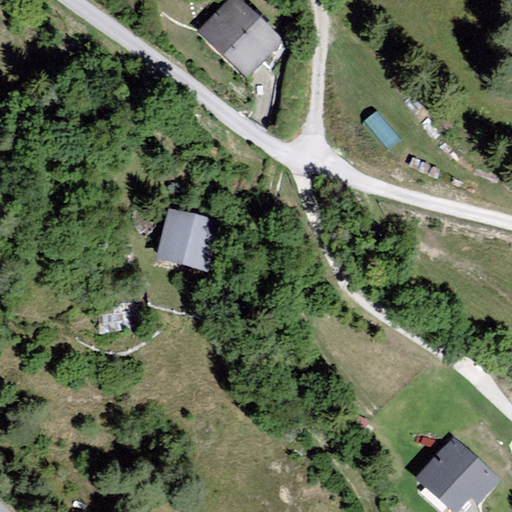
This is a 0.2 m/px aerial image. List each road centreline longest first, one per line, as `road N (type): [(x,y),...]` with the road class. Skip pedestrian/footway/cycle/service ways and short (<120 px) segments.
road 1 (unclassified): [(67,0),(266,144),(511,228)]
road 2 (track): [(310,165),(323,0)]
